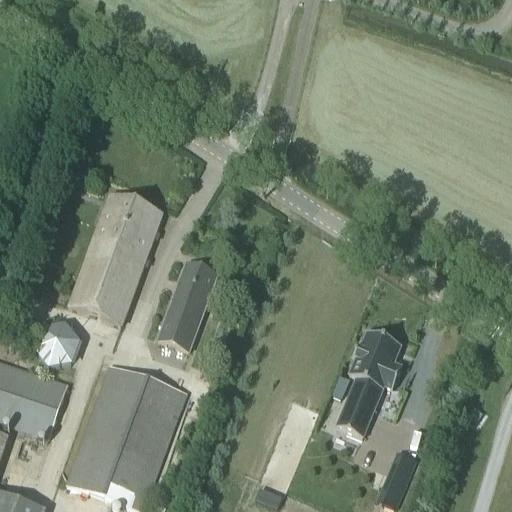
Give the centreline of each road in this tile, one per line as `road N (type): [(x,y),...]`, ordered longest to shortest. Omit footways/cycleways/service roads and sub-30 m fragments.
road 1 (tertiary): [(511,339),(0,17)]
road 2 (track): [(74,62),(0,284)]
